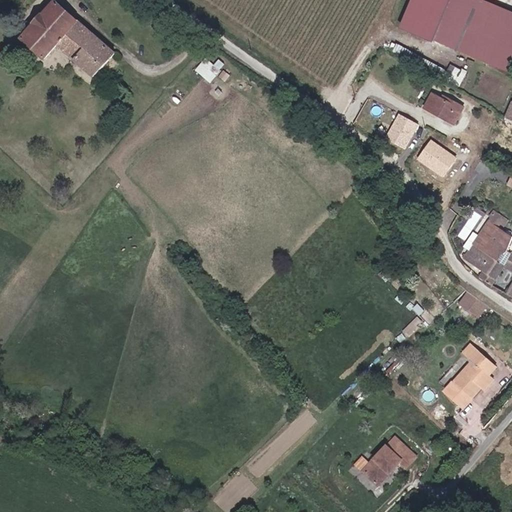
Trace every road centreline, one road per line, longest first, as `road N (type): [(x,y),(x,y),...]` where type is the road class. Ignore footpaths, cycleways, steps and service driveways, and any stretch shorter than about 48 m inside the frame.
road 1 (unclassified): [(511,307),(467,273),(443,238),(310,103),(166,0)]
road 2 (residential): [(511,421),(433,511)]
